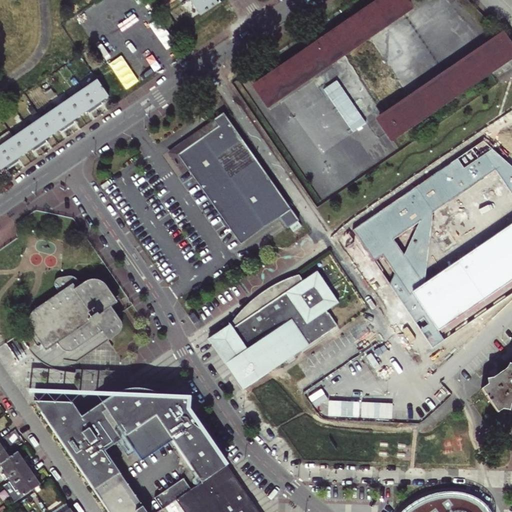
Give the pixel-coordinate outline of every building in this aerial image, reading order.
[(191,0),(202,15),(222,1),(221,0),(191,0)] [(409,98),(386,65),(367,38),(385,25),(411,8),(405,0),(382,0),(258,84),(270,103),(345,52),(387,114),(379,119),(392,138),(511,55),(511,49),(502,35),(409,98)] [(208,32),(230,17),(221,3),(199,18),(208,32)] [(405,52),(385,25),(367,38),(386,65),(405,52)] [(98,80),(83,90),(96,109),(101,106),(99,103),(109,96),(98,80)] [(83,90),(70,99),(81,116),(90,109),(92,112),(96,109),(83,90)] [(70,99),(56,108),(69,127),(74,124),(72,122),(81,116),(70,99)] [(42,118),(53,134),(63,128),(65,131),(69,127),(56,108),(42,118)] [(298,220),(224,112),(214,119),(219,126),(178,154),(189,169),(240,244),(279,217),(284,213),(292,225),(297,221),(298,220)] [(42,118),(28,127),(41,147),(46,143),(44,141),(53,134),(42,118)] [(219,126),(214,119),(174,147),(168,151),(183,173),(189,169),(178,154),(219,126)] [(14,137),(26,153),(35,147),(37,149),(41,147),(28,127),(14,137)] [(465,266),(511,224),(511,129),(507,134),(503,130),(469,160),(473,165),(457,179),(475,199),(491,184),(500,194),(402,281),(423,305),(431,297),(440,307),(424,322),(441,341),(458,326),(462,330),(497,299),(490,291),(505,277),(491,262),(475,276),(465,266)] [(16,159),(26,153),(14,137),(1,146),(14,165),(18,162),(16,159)] [(14,165),(1,146),(0,146),(0,170),(7,166),(9,168),(14,165)] [(292,225),(284,213),(279,217),(287,228),(289,226),(292,231),(301,225),(297,221),(292,225)] [(232,324),(211,338),(245,389),(268,373),(279,366),(338,327),(329,314),(327,312),(340,304),(339,302),(338,303),(332,294),(331,294),(329,292),(331,290),(327,284),(325,285),(324,283),(318,274),(319,273),(318,272),(304,282),(302,280),(302,279),(301,276),(300,276),(294,278),(289,280),(280,284),(273,288),(265,292),(258,297),(252,302),(245,308),(241,312),(237,316),(232,324)] [(102,332),(108,341),(119,334),(121,330),(121,322),(117,316),(111,307),(117,303),(104,285),(100,282),(93,281),(88,281),(81,286),(77,280),(73,278),(70,277),(58,279),(56,282),(55,288),(59,294),(38,309),(35,311),(32,314),(31,317),(29,323),(29,328),(34,335),(32,338),(33,340),(36,345),(37,347),(40,347),(42,346),(46,352),(58,345),(63,351),(66,352),(69,352),(73,351),(76,350),(102,332)] [(245,389),(211,338),(209,339),(243,390),(245,389)] [(487,384),(481,389),(497,412),(502,408),(509,409),(511,403),(511,401),(511,364),(509,363),(506,368),(493,378),(486,378),(487,384)] [(82,418),(75,406),(73,404),(37,402),(35,402),(109,511),(146,511),(105,451),(125,438),(140,460),(171,439),(202,484),(228,467),(223,460),(222,455),(221,452),(216,442),(213,439),(210,436),(205,433),(189,410),(190,399),(174,398),(174,397),(167,396),(152,392),(146,390),(142,390),(138,390),(137,388),(133,390),(127,391),(122,393),(117,394),(82,418)] [(1,441),(0,441),(0,465),(9,459),(8,458),(2,450),(5,447),(1,441)] [(24,462),(17,452),(8,458),(9,459),(0,465),(5,471),(3,473),(9,482),(31,467),(26,460),(24,462)] [(264,511),(232,464),(228,467),(258,511),(264,511)] [(31,467),(9,482),(5,485),(16,502),(40,485),(33,475),(35,474),(31,467)] [(258,511),(228,467),(202,484),(192,491),(177,501),(184,511),(258,511)] [(177,501),(192,491),(184,479),(155,499),(163,511),(177,501)] [(432,491),(419,496),(404,505),(397,511),(493,511),(492,510),(482,499),(472,493),(461,490),(447,489),(432,491)] [(71,511),(65,503),(52,511),(71,511)]
